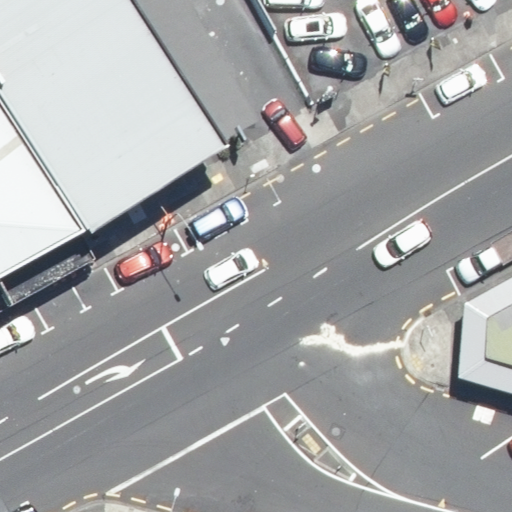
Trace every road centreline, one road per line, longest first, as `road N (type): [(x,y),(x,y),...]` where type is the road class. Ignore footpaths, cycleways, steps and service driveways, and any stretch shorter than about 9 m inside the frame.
road 1 (secondary): [(212,327),(511,159)]
road 2 (unclassified): [(460,511),(346,468),(287,418),(212,327)]
road 3 (secondary): [(0,443),(212,327)]
